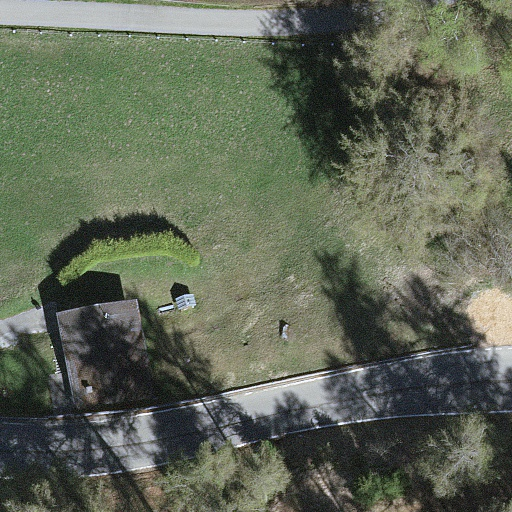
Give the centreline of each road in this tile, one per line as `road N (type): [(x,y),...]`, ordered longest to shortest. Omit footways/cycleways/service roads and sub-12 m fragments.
road 1 (unclassified): [(0,447),(119,441),(357,397),(511,380)]
road 2 (track): [(0,23),(197,33),(408,21),(471,0)]
